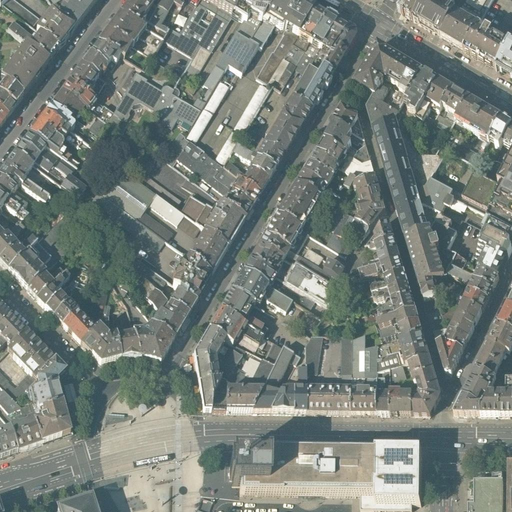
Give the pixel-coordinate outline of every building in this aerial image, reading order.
[(38,22),(10,0),(0,9),(31,31),(38,22)] [(10,0),(0,0),(0,8),(0,9),(10,0)] [(61,1),(60,0),(44,0),(50,8),(61,1)] [(76,0),(67,12),(64,10),(57,20),(74,32),(98,0),(76,0)] [(133,0),(121,17),(138,28),(145,18),(142,16),(152,3),(148,0),(133,0)] [(183,6),(172,0),(162,0),(147,26),(166,37),(168,33),(160,28),(173,6),(180,10),(183,6)] [(168,33),(166,37),(163,42),(192,60),(176,85),(191,95),(198,84),(199,82),(195,80),(232,17),(242,0),(199,0),(194,9),(179,36),(169,31),(168,33)] [(186,0),(185,4),(194,9),(199,0),(186,0)] [(244,25),(236,38),(249,44),(277,0),(242,0),(232,17),(241,23),(244,25)] [(283,30),(286,31),(302,3),(300,2),(296,0),(277,0),(249,44),(258,49),(261,52),(277,27),(283,30)] [(410,21),(413,23),(424,5),(428,8),(433,0),(406,0),(402,8),(401,7),(400,9),(401,10),(400,11),(399,14),(401,15),(402,16),(402,17),(404,18),(405,18),(408,20),(407,20),(410,22),(410,21)] [(433,0),(428,8),(424,5),(413,23),(441,39),(455,15),(456,13),(450,10),(455,0),(433,0)] [(456,13),(455,15),(478,29),(494,0),(463,0),(456,13)] [(314,10),(302,3),(286,31),(261,76),(272,81),(283,64),(298,38),(314,10)] [(309,45),(314,37),(326,17),(314,10),(298,38),(309,45)] [(455,15),(441,39),(464,53),(478,29),(455,15)] [(74,32),(57,20),(51,16),(36,35),(39,38),(59,52),(74,32)] [(107,34),(132,47),(138,39),(147,44),(141,54),(147,59),(159,40),(140,30),(138,28),(121,17),(107,34)] [(337,24),(326,17),(314,37),(325,43),(328,38),(337,24)] [(339,52),(345,56),(355,40),(354,33),(337,24),(328,38),(338,44),(332,53),(336,56),(339,52)] [(12,28),(7,34),(26,48),(48,65),(59,52),(39,38),(34,44),(12,28)] [(496,72),(510,48),(509,48),(500,43),(492,38),(492,37),(490,36),(491,35),(487,33),(487,34),(478,29),(464,53),(487,66),(496,72)] [(132,47),(107,34),(98,46),(119,60),(123,62),(132,47)] [(214,71),(203,87),(212,93),(217,85),(218,84),(224,76),(228,70),(241,78),(258,49),(249,44),(236,38),(214,71)] [(98,46),(90,57),(106,70),(111,74),(119,60),(98,46)] [(510,48),(496,72),(511,81),(511,47),(510,47),(509,48),(510,48)] [(2,84),(22,99),(48,65),(26,48),(0,83),(2,84)] [(376,99),(398,60),(391,56),(378,49),(369,65),(356,87),(376,99)] [(336,56),(332,53),(330,56),(321,71),(332,77),(345,56),(339,52),(336,56)] [(90,57),(82,68),(98,80),(106,70),(90,57)] [(368,112),(373,130),(394,124),(400,114),(406,104),(423,75),(412,68),(398,60),(376,99),(368,112)] [(283,64),(272,81),(285,88),(296,70),(283,64)] [(82,68),(69,85),(86,97),(98,80),(82,68)] [(332,77),(321,71),(300,106),(311,112),(332,77)] [(408,114),(417,119),(438,84),(423,75),(406,104),(411,107),(408,111),(408,114)] [(103,132),(112,140),(121,124),(122,125),(125,125),(129,119),(128,116),(133,109),(140,106),(158,118),(170,98),(173,93),(168,91),(166,90),(164,90),(162,91),(160,94),(145,85),(146,84),(135,77),(113,117),(106,127),(103,132)] [(0,98),(15,110),(22,99),(2,84),(0,85),(0,98)] [(453,93),(438,84),(417,119),(415,122),(416,123),(417,122),(423,124),(422,125),(431,130),(432,129),(436,122),(427,117),(432,110),(440,115),(443,110),(453,93)] [(69,85),(62,95),(106,127),(113,117),(86,97),(69,85)] [(186,141),(195,146),(228,90),(219,85),(186,141)] [(242,137),(268,92),(259,88),(233,131),(242,137)] [(469,102),(453,93),(443,110),(449,114),(459,120),(469,102)] [(103,132),(106,127),(62,95),(51,109),(70,124),(95,142),(103,132)] [(0,114),(7,120),(15,110),(0,98),(0,114)] [(158,118),(156,122),(161,125),(168,129),(167,131),(170,133),(178,119),(191,127),(199,114),(170,98),(158,118)] [(254,160),(274,174),(311,112),(300,106),(290,101),(268,137),(270,139),(263,150),(261,149),(254,160)] [(459,120),(456,125),(469,132),(489,144),(492,139),(502,122),(469,102),(459,120)] [(45,118),(70,137),(74,132),(71,130),(68,131),(66,129),(70,124),(51,109),(45,118)] [(333,124),(350,135),(358,122),(357,119),(342,109),(333,124)] [(400,114),(394,124),(396,123),(430,234),(431,234),(433,233),(436,227),(448,233),(452,226),(440,219),(447,207),(451,209),(454,203),(449,200),(453,194),(431,182),(444,160),(436,157),(436,158),(419,157),(406,137),(412,126),(401,119),(400,114)] [(459,120),(449,114),(445,121),(439,117),(436,122),(432,129),(447,139),(456,125),(459,120)] [(45,118),(37,128),(56,142),(59,138),(78,151),(81,146),(70,137),(45,118)] [(365,144),(358,122),(350,135),(352,136),(365,144)] [(495,149),(499,151),(502,146),(511,128),(511,127),(502,122),(492,139),(498,143),(495,149)] [(373,130),(406,241),(430,234),(396,123),(394,124),(373,130)] [(350,135),(333,124),(322,142),(346,156),(350,149),(351,147),(347,144),(349,141),(352,136),(350,135)] [(168,129),(161,125),(160,128),(160,131),(165,134),(167,131),(168,129)] [(469,132),(456,125),(447,139),(436,157),(444,160),(448,153),(475,168),(481,158),(461,146),(469,132)] [(61,145),(56,142),(37,128),(29,138),(46,151),(75,172),(78,167),(62,154),(63,151),(62,148),(61,145)] [(511,151),(511,128),(502,146),(511,151)] [(240,140),(231,135),(214,163),(223,168),(240,140)] [(352,136),(349,141),(358,147),(359,145),(361,146),(365,145),(365,144),(352,136)] [(29,138),(22,147),(52,170),(57,164),(43,154),(46,151),(29,138)] [(183,141),(179,138),(170,152),(179,159),(189,145),(183,141)] [(346,156),(322,142),(314,156),(338,170),(346,156)] [(189,145),(179,159),(176,163),(208,188),(213,181),(217,176),(198,161),(203,154),(193,147),(189,145)] [(22,147),(15,157),(31,170),(34,166),(57,182),(59,181),(64,185),(60,191),(77,203),(84,194),(52,170),(22,147)] [(371,162),(366,147),(358,154),(350,149),(346,156),(362,165),(371,162)] [(254,160),(236,150),(232,157),(243,164),(244,163),(252,168),(250,171),(246,168),(245,171),(250,174),(268,184),(274,174),(254,160)] [(338,170),(314,156),(307,167),(331,181),(338,170)] [(371,162),(362,165),(346,156),(338,170),(351,178),(357,181),(355,185),(375,178),(371,162)] [(22,184),(32,171),(31,170),(15,157),(4,171),(22,184)] [(511,161),(498,188),(474,176),(462,199),(491,214),(487,222),(490,223),(511,234),(511,161)] [(234,180),(259,198),(268,184),(250,174),(245,181),(236,176),(236,173),(226,166),(223,172),(234,180)] [(331,181),(307,167),(302,176),(322,189),(345,202),(350,193),(345,189),(341,194),(329,186),(331,181)] [(4,171),(0,176),(0,182),(15,194),(19,189),(21,190),(21,192),(44,209),(48,203),(22,184),(4,171)] [(155,200),(142,190),(122,175),(103,200),(98,196),(88,211),(98,218),(108,205),(136,225),(143,218),(149,209),(155,200)] [(322,189),(302,176),(295,188),(319,202),(322,197),(319,195),(322,189)] [(355,185),(357,181),(351,178),(345,189),(350,193),(355,185)] [(375,178),(355,185),(358,197),(379,191),(375,178)] [(155,200),(173,213),(180,204),(148,180),(142,190),(155,200)] [(236,186),(230,194),(252,211),(259,198),(234,180),(233,182),(236,186)] [(230,194),(213,181),(208,188),(226,202),(224,204),(220,200),(217,204),(220,207),(226,211),(244,223),(252,211),(230,194)] [(0,199),(22,215),(25,210),(11,200),(15,194),(0,182),(0,199)] [(319,202),(295,188),(276,219),(300,233),(319,202)] [(386,214),(379,191),(358,197),(361,207),(358,208),(360,217),(355,223),(371,233),(384,215),(386,214)] [(0,214),(4,211),(22,224),(27,219),(22,215),(0,199),(0,214)] [(149,209),(176,229),(183,220),(179,217),(173,213),(155,200),(149,209)] [(183,220),(203,235),(214,215),(189,201),(179,217),(183,220)] [(86,213),(78,205),(42,241),(50,249),(86,213)] [(98,218),(89,231),(99,238),(111,222),(158,255),(165,247),(136,226),(108,205),(98,218)] [(203,235),(229,252),(244,223),(226,211),(220,207),(214,215),(203,235)] [(339,225),(343,216),(336,212),(331,220),(339,225)] [(371,233),(355,223),(343,216),(339,225),(332,236),(345,243),(350,234),(361,240),(364,241),(371,233)] [(136,226),(165,247),(171,237),(143,218),(136,226)] [(289,253),(300,233),(276,219),(265,238),(289,253)] [(315,221),(311,229),(318,236),(325,229),(315,221)] [(485,234),(463,223),(456,237),(448,255),(457,259),(466,264),(479,270),(482,264),(475,261),(482,245),(480,244),(485,234)] [(480,271),(498,280),(508,261),(511,252),(511,248),(511,247),(510,247),(511,243),(511,234),(490,223),(485,234),(480,244),(482,245),(475,261),(482,264),(479,270),(480,271)] [(384,226),(365,251),(395,242),(390,225),(384,226)] [(443,256),(444,257),(447,258),(455,263),(457,259),(448,255),(456,237),(448,233),(436,227),(433,233),(431,234),(431,235),(441,240),(445,252),(443,256)] [(0,245),(0,264),(15,250),(11,245),(23,232),(18,228),(5,240),(3,242),(0,245)] [(308,238),(300,233),(289,253),(297,258),(308,238)] [(431,235),(431,234),(430,234),(406,241),(409,253),(420,288),(444,281),(442,270),(431,235)] [(188,262),(211,279),(229,252),(203,235),(188,262)] [(345,243),(332,236),(325,248),(346,261),(354,248),(345,243)] [(283,263),(289,253),(265,238),(259,248),(283,263)] [(0,267),(8,275),(36,247),(37,246),(32,241),(21,252),(22,253),(20,254),(15,250),(0,264),(0,267)] [(378,259),(398,253),(395,242),(365,251),(367,256),(376,254),(378,259)] [(26,294),(43,278),(48,273),(43,268),(50,261),(36,247),(8,275),(26,294)] [(283,263),(259,248),(249,264),(274,278),(283,263)] [(137,265),(139,266),(143,260),(128,250),(124,256),(137,265)] [(308,251),(302,260),(317,269),(322,260),(308,251)] [(348,277),(351,279),(359,276),(364,274),(363,269),(369,267),(367,256),(365,251),(353,266),(348,277)] [(364,274),(401,264),(398,253),(378,259),(379,265),(369,267),(363,269),(364,274)] [(302,260),(299,258),(293,267),(295,269),(325,287),(330,277),(322,272),(317,269),(302,260)] [(447,258),(442,270),(444,281),(445,281),(446,282),(448,278),(452,270),(455,263),(447,258)] [(466,264),(457,259),(455,263),(452,270),(463,276),(467,269),(464,267),(466,264)] [(178,294),(195,305),(211,279),(188,262),(185,261),(181,268),(173,281),(176,283),(172,289),(178,294)] [(274,278),(249,264),(243,275),(267,290),(274,278)] [(276,279),(286,284),(293,269),(284,264),(276,279)] [(342,273),(327,264),(322,272),(330,277),(337,282),(340,278),(342,273)] [(364,274),(359,276),(361,284),(379,279),(384,282),(404,276),(401,264),(364,274)] [(121,291),(133,299),(138,291),(143,282),(149,273),(139,266),(137,265),(121,291)] [(338,294),(325,287),(295,269),(285,286),(304,297),(315,304),(328,311),(336,296),(338,294)] [(475,273),(467,269),(463,276),(475,282),(477,278),(473,276),(475,273)] [(463,276),(452,270),(448,278),(468,288),(469,285),(472,287),(475,282),(463,276)] [(475,282),(493,291),(498,280),(480,271),(477,278),(475,282)] [(43,278),(26,294),(36,304),(64,277),(59,273),(48,284),(43,278)] [(165,284),(149,273),(143,282),(157,296),(161,290),(165,284)] [(267,290),(243,275),(231,294),(253,308),(254,308),(260,298),(262,298),(267,290)] [(36,304),(44,312),(59,299),(56,295),(69,280),(65,276),(64,277),(36,304)] [(359,276),(351,279),(348,277),(338,294),(336,296),(362,289),(361,284),(359,276)] [(372,298),(408,288),(404,276),(384,282),(386,290),(384,291),(380,289),(373,291),(371,294),(372,298)] [(444,281),(420,288),(424,302),(441,297),(441,294),(444,281)] [(455,286),(446,282),(445,281),(444,281),(441,294),(450,298),(455,286)] [(44,312),(53,320),(68,306),(73,291),(76,284),(73,282),(59,299),(44,312)] [(153,329),(174,341),(188,317),(170,307),(157,296),(143,282),(138,291),(160,316),(153,329)] [(469,293),(488,302),(493,291),(475,282),(472,287),(469,293)] [(392,306),(411,300),(408,288),(372,298),(373,303),(377,305),(385,303),(386,299),(390,298),(392,306)] [(267,290),(262,298),(265,299),(266,305),(285,316),(292,304),(267,290)] [(62,329),(76,316),(84,294),(73,291),(68,306),(53,320),(62,329)] [(464,296),(456,292),(453,299),(464,304),(464,305),(466,300),(463,298),(464,296)] [(101,329),(104,311),(107,294),(97,293),(93,316),(96,320),(95,325),(90,330),(95,334),(101,329)] [(464,305),(482,313),(488,302),(469,293),(466,300),(464,305)] [(178,294),(170,307),(188,317),(195,305),(178,294)] [(253,308),(231,294),(220,314),(263,340),(266,342),(270,335),(249,322),(248,322),(247,323),(245,322),(253,308)] [(315,304),(304,297),(298,308),(309,315),(315,304)] [(380,323),(415,313),(411,300),(392,306),(393,313),(391,314),(389,312),(380,314),(378,317),(380,323)] [(450,332),(468,342),(482,313),(464,305),(464,304),(450,332)] [(0,329),(11,318),(0,307),(0,329)] [(511,310),(508,308),(498,328),(511,333),(511,310)] [(101,329),(107,343),(107,342),(108,317),(109,312),(104,311),(101,329)] [(398,329),(419,324),(415,313),(380,323),(377,323),(379,331),(393,327),(395,325),(396,324),(398,329)] [(263,340),(220,314),(208,333),(225,344),(232,348),(240,335),(244,337),(242,340),(258,349),(263,340)] [(62,329),(80,348),(95,334),(90,330),(76,316),(62,329)] [(27,334),(11,318),(0,329),(0,340),(1,341),(0,341),(0,352),(5,347),(10,351),(27,334)] [(402,342),(422,336),(419,324),(398,329),(379,335),(381,343),(400,337),(402,342)] [(155,364),(160,365),(174,341),(153,329),(151,327),(145,332),(141,334),(133,334),(133,337),(140,361),(146,362),(155,364)] [(511,333),(498,328),(490,345),(506,354),(510,356),(511,351),(511,333)] [(95,334),(80,348),(92,359),(107,343),(101,329),(95,334)] [(433,333),(437,347),(444,344),(446,342),(445,341),(444,337),(443,331),(433,333)] [(468,342),(450,332),(446,342),(444,344),(463,353),(468,342)] [(193,358),(214,361),(225,344),(208,333),(193,358)] [(36,383),(55,363),(27,334),(10,351),(7,355),(28,376),(36,383)] [(377,349),(377,362),(426,348),(422,336),(402,342),(377,349)] [(117,341),(122,363),(128,362),(140,361),(133,337),(117,341)] [(305,370),(305,377),(316,377),(321,340),(311,339),(310,341),(305,349),(305,370)] [(353,343),(352,392),(352,394),(365,394),(365,381),(377,381),(377,376),(377,362),(377,349),(366,352),(366,339),(353,343)] [(342,340),(342,392),(352,392),(353,343),(353,340),(342,340)] [(107,343),(92,359),(101,369),(111,366),(122,363),(117,341),(107,342),(107,343)] [(444,344),(437,347),(445,375),(451,376),(463,353),(444,344)] [(506,354),(490,345),(482,361),(498,369),(506,354)] [(265,363),(274,368),(282,351),(273,346),(265,363)] [(429,360),(426,348),(377,362),(377,376),(390,372),(403,368),(409,366),(429,360)] [(225,375),(221,382),(226,385),(226,381),(235,369),(245,354),(235,349),(221,373),(225,375)] [(262,394),(252,415),(270,415),(282,393),(284,389),(279,388),(274,397),(272,396),(278,383),(280,382),(288,365),(295,368),(299,361),(282,351),(274,368),(262,394)] [(214,361),(193,358),(198,386),(202,415),(211,415),(212,400),(221,382),(218,382),(214,361)] [(412,397),(412,418),(430,418),(440,398),(429,360),(409,366),(415,386),(417,386),(419,395),(418,397),(412,397)] [(238,376),(252,382),(260,366),(252,361),(246,363),(240,373),(238,376)] [(498,369),(482,361),(477,372),(493,380),(498,369)] [(262,394),(274,368),(265,363),(262,362),(260,366),(252,382),(252,394),(262,394)] [(28,395),(58,387),(57,384),(67,374),(62,369),(55,363),(36,383),(25,393),(28,395)] [(240,373),(235,369),(226,381),(226,385),(226,393),(233,393),(233,383),(238,376),(240,373)] [(293,393),(293,416),(305,417),(305,391),(305,377),(305,370),(298,369),(298,388),(300,388),(300,393),(293,393)] [(493,380),(477,372),(471,383),(491,393),(496,382),(493,380)] [(0,373),(0,389),(3,392),(15,403),(25,393),(36,383),(28,376),(19,386),(16,389),(12,387),(9,384),(9,382),(0,373)] [(252,394),(252,382),(238,376),(233,383),(233,393),(252,394)] [(511,381),(506,382),(506,397),(500,398),(499,419),(511,419),(511,381)] [(212,400),(211,415),(226,415),(226,393),(226,385),(221,382),(212,400)] [(502,385),(496,382),(491,393),(489,397),(488,398),(488,401),(487,400),(485,405),(482,410),(481,410),(480,419),(499,419),(500,398),(501,387),(502,385)] [(377,395),(377,418),(390,418),(390,395),(390,383),(377,383),(377,395)] [(491,393),(471,383),(463,400),(478,407),(480,402),(482,398),(487,400),(488,401),(488,398),(489,397),(491,393)] [(58,387),(28,395),(30,405),(26,405),(26,409),(28,408),(31,415),(39,413),(64,406),(58,387)] [(342,392),(305,391),(305,417),(313,417),(339,417),(352,417),(352,394),(352,392),(342,392)] [(15,403),(3,392),(0,394),(0,406),(9,416),(20,411),(22,410),(15,403)] [(226,393),(226,415),(252,415),(262,394),(252,394),(233,393),(226,393)] [(282,393),(270,415),(293,416),(293,393),(282,393)] [(377,418),(377,395),(365,394),(352,394),(352,417),(377,418)] [(401,395),(390,395),(390,418),(401,418),(401,397),(401,395)] [(412,397),(401,397),(401,418),(412,418),(412,397)] [(478,407),(463,400),(455,415),(458,419),(480,419),(481,410),(476,410),(478,407)] [(34,423),(41,447),(72,437),(64,406),(39,413),(41,421),(34,423)] [(10,432),(18,455),(41,447),(34,423),(31,415),(28,408),(26,409),(22,410),(20,411),(22,417),(14,419),(17,427),(10,429),(10,432)] [(0,435),(0,460),(10,458),(18,455),(10,432),(0,435)] [(376,454),(241,452),(240,461),(232,460),(232,466),(230,466),(230,467),(230,482),(232,482),(232,487),(240,487),(240,496),(307,497),(360,498),(360,511),(373,511),(411,511),(411,507),(421,507),(421,454),(376,453),(376,454)] [(511,511),(511,472),(510,472),(509,511),(495,511),(496,506),(469,506),(469,511),(511,511)] [(95,511),(92,500),(56,511),(95,511)]
